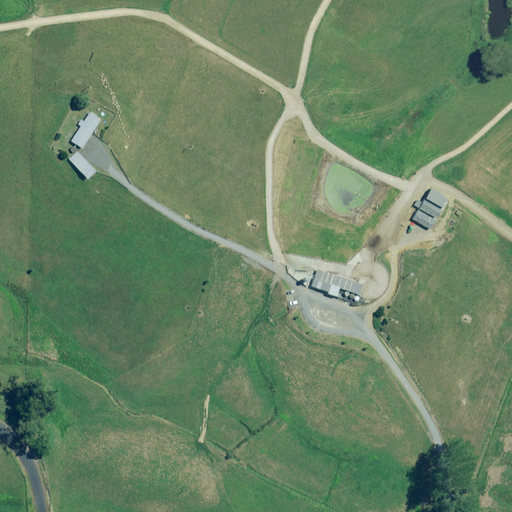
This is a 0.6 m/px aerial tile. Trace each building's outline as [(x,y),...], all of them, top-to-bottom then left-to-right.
[(99,119),(88,112),(82,121),(80,119),(77,124),(79,126),(69,141),(80,148),(99,119)] [(85,179),(95,170),(89,163),(87,164),(76,151),(67,159),(85,179)] [(444,198),(428,189),(423,199),(438,207),(444,198)] [(437,210),(417,198),(412,206),(433,217),(437,210)] [(433,220),(416,211),(411,219),(428,229),(433,220)] [(360,284),(315,269),(309,286),(326,292),(326,293),(339,298),(340,295),(336,293),(338,288),(357,294),(360,284)]
